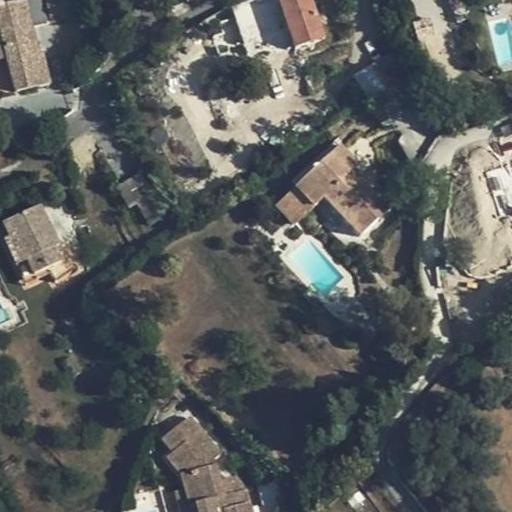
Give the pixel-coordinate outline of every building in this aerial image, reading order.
[(42,0),(43,2),(47,17),(47,20),(74,13),(70,0),(42,0)] [(70,0),(74,13),(86,10),(83,0),(70,0)] [(230,6),(212,16),(219,36),(213,39),(220,58),(227,56),(228,47),(247,41),(258,37),(288,26),(295,47),(296,50),(325,40),(310,0),(279,0),(277,1),(277,0),(256,0),(230,9),(230,6)] [(0,69),(10,67),(16,93),(50,85),(42,54),(39,55),(30,21),(27,6),(26,2),(0,7),(0,69)] [(27,6),(30,21),(47,17),(43,2),(27,6)] [(265,57),(295,47),(288,26),(258,37),(260,43),(265,57)] [(260,43),(258,37),(247,41),(250,47),(260,43)] [(412,71),(398,49),(370,68),(385,90),(409,74),(412,71)] [(300,107),(290,86),(268,96),(277,117),(300,107)] [(305,179),(340,146),(336,142),(291,183),(296,188),(305,179)] [(324,199),(360,238),(391,208),(370,186),(361,177),(366,171),(370,168),(365,162),(360,167),(340,146),(305,179),(324,199)] [(376,181),(366,171),(361,177),(370,186),(376,181)] [(296,226),(324,199),(305,179),(296,188),(277,205),(296,226)] [(40,207),(3,224),(10,238),(3,241),(16,267),(26,262),(33,277),(49,270),(52,274),(55,282),(82,261),(72,241),(59,247),(55,249),(51,241),(55,238),(40,207)] [(55,249),(59,247),(55,238),(51,241),(55,249)] [(26,262),(16,267),(26,287),(35,282),(33,277),(26,262)] [(33,277),(35,282),(52,274),(49,270),(33,277)] [(251,511),(246,491),(234,478),(219,482),(214,461),(220,455),(189,418),(162,440),(173,453),(167,459),(182,476),(185,490),(190,508),(197,507),(198,511),(251,511)] [(190,508),(185,490),(175,493),(180,511),(190,508)]
